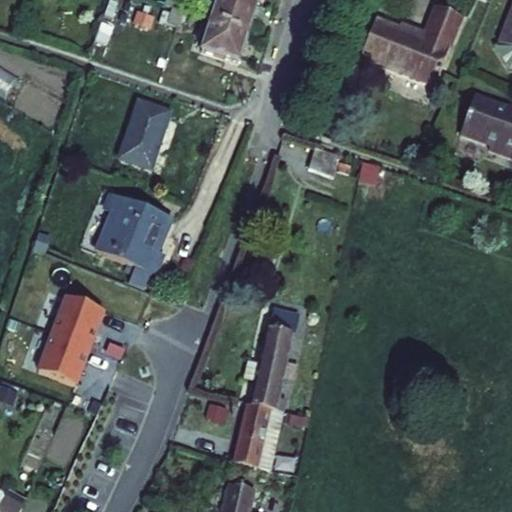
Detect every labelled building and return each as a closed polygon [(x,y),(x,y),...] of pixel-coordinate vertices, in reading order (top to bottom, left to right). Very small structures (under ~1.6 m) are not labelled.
[(108,0),(103,18),(112,21),(118,0),(108,0)] [(175,0),(172,11),(182,15),(187,0),(175,0)] [(211,24),(216,9),(187,0),(182,15),(211,24)] [(258,6),(239,0),(218,0),(216,9),(211,24),(248,36),(258,6)] [(511,53),(511,0),(508,0),(494,46),(511,53)] [(167,26),(178,30),(182,15),(172,11),(170,15),(167,26)] [(160,24),(167,26),(170,15),(163,13),(160,24)] [(141,14),(137,26),(150,29),(154,18),(141,14)] [(368,28),(350,66),(423,94),(452,24),(427,15),(414,44),(368,28)] [(95,44),(107,48),(113,28),(101,24),(95,44)] [(211,24),(201,55),(238,67),(248,36),(211,24)] [(139,97),(116,152),(148,164),(170,109),(139,97)] [(511,120),(466,105),(452,144),(511,167),(511,120)] [(309,153),(304,166),(332,175),(336,163),(309,153)] [(116,217),(101,257),(148,276),(158,255),(147,250),(161,215),(115,197),(109,213),(116,217)] [(35,251),(45,254),(49,241),(39,238),(35,251)] [(261,253),(258,266),(272,270),(275,256),(261,253)] [(67,293),(41,372),(85,387),(111,308),(67,293)] [(260,367),(255,385),(250,409),(283,415),(285,403),(277,401),(293,336),(289,335),(292,325),(298,326),(299,319),(294,318),(294,316),(274,311),(269,331),(268,331),(260,367)] [(0,389),(0,402),(13,407),(17,395),(0,389)] [(250,409),(246,408),(233,465),(270,473),(283,415),(250,409)] [(290,416),(288,424),(302,427),(304,418),(290,416)] [(222,511),(250,511),(255,492),(228,486),(222,511)] [(9,491),(5,498),(23,508),(26,501),(9,491)] [(5,499),(0,507),(0,511),(21,511),(23,508),(5,498),(5,499)]
